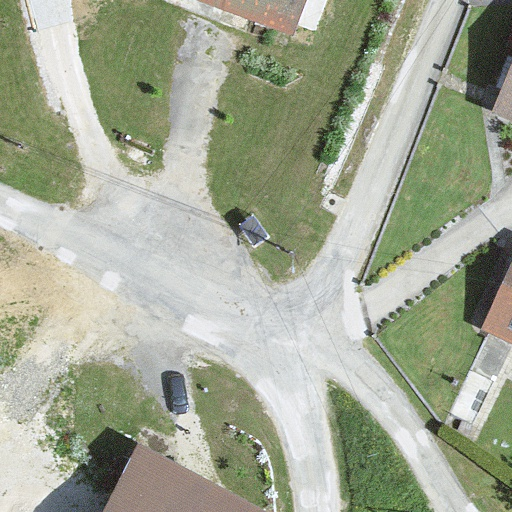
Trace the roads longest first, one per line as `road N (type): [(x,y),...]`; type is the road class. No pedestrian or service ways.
road 1 (residential): [(441,0),(339,271),(271,346)]
road 2 (residential): [(271,346),(203,303),(0,205)]
road 3 (unclassified): [(456,511),(391,411),(359,379),(324,359),(271,346)]
road 4 (residential): [(317,511),(308,427),(271,346)]
